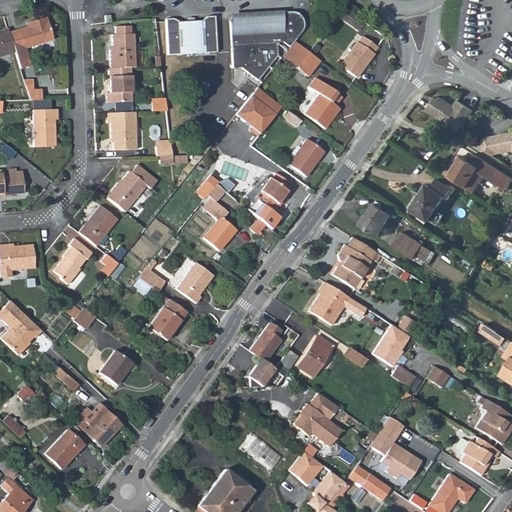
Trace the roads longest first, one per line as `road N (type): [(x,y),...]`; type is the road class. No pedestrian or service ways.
road 1 (secondary): [(387,111),(237,313),(131,471),(127,491)]
road 2 (residential): [(73,0),(79,172),(66,199),(47,214),(0,223)]
road 3 (unknown): [(511,410),(366,319)]
road 4 (unknown): [(387,111),(503,167)]
